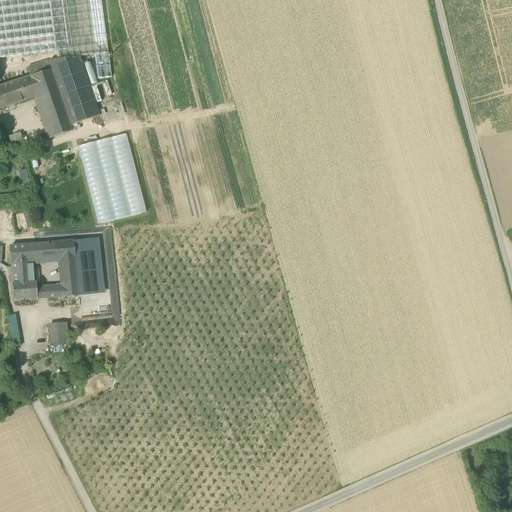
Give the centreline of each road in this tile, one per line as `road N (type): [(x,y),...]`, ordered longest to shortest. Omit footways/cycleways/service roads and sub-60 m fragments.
road 1 (unclassified): [(437,0),(511,289)]
road 2 (unclassified): [(310,511),(511,424)]
